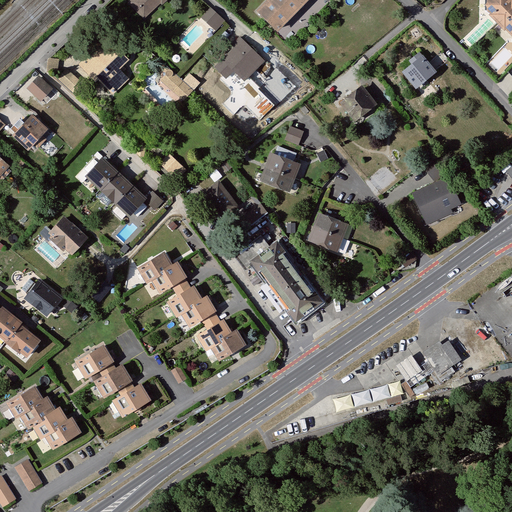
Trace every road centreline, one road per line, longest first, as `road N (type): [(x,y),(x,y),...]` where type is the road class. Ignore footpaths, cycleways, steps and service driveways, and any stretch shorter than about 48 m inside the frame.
road 1 (primary): [(161,470),(437,279)]
road 2 (residential): [(264,356),(30,507)]
road 3 (residential): [(437,279),(310,113)]
road 4 (residential): [(405,0),(511,109)]
road 5 (residential): [(0,89),(95,0)]
